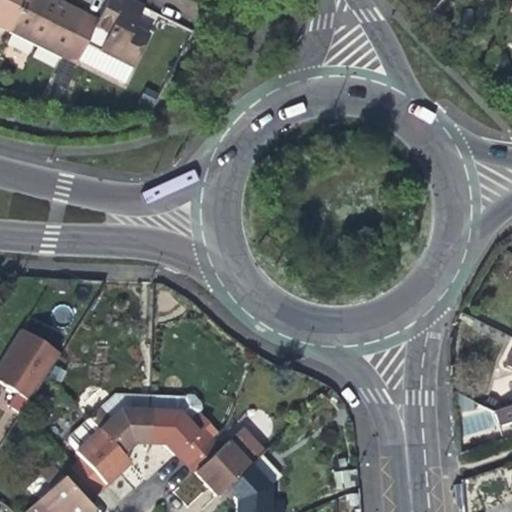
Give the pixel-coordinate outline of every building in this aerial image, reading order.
[(0,0),(0,30),(5,32),(20,0),(0,0)] [(20,0),(5,32),(59,59),(72,65),(91,27),(94,21),(67,8),(50,0),(20,0)] [(124,0),(123,0),(103,0),(94,21),(91,27),(103,33),(95,52),(128,68),(145,34),(130,27),(139,8),(124,0)] [(22,329),(0,364),(0,384),(17,395),(29,402),(60,355),(22,329)] [(138,445),(145,445),(155,446),(161,446),(171,457),(174,454),(183,463),(208,440),(200,431),(196,434),(185,424),(196,414),(198,416),(199,407),(190,398),(184,398),(183,400),(147,399),(113,398),(98,412),(107,423),(98,432),(120,456),(130,445),(138,445)] [(511,404),(494,411),(498,426),(511,421),(511,404)] [(98,412),(88,422),(98,432),(107,423),(98,412)] [(206,425),(198,416),(196,414),(185,424),(196,434),(200,431),(206,425)] [(78,432),(87,443),(98,432),(88,422),(78,432)] [(81,461),(72,470),(96,496),(105,487),(112,481),(128,465),(120,456),(98,432),(87,443),(75,455),(81,461)] [(217,450),(208,440),(183,463),(192,473),(214,497),(223,489),(246,466),(237,456),(224,443),(217,450)] [(248,446),(237,456),(246,466),(257,456),(248,446)] [(231,511),(266,511),(267,503),(268,488),(246,466),(223,489),(227,493),(232,499),(231,511)] [(41,479),(51,490),(62,480),(52,469),(41,479)] [(51,490),(39,502),(47,511),(92,511),(86,505),(96,496),(72,470),(62,480),(51,490)] [(465,511),(464,487),(455,488),(456,511),(465,511)] [(47,511),(39,502),(28,511),(47,511)] [(281,511),(282,504),(267,503),(266,511),(281,511)]
